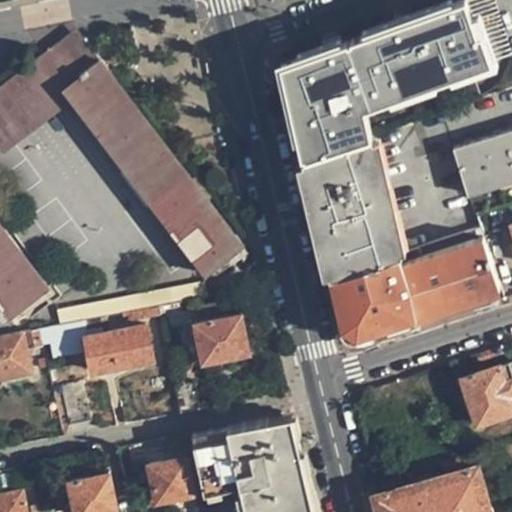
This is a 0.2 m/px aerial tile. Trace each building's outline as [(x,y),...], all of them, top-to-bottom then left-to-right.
[(467,0),(461,0),(281,61),(304,156),(373,134),(364,107),(490,64),(467,0)] [(485,6),(494,50),(508,48),(499,0),(472,0),(474,8),(485,6)] [(78,29),(44,55),(50,62),(84,36),(78,29)] [(244,243),(84,36),(50,62),(44,55),(0,89),(0,151),(75,95),(208,270),(244,243)] [(511,178),(511,128),(455,147),(469,192),(511,178)] [(382,162),(373,134),(304,156),(332,273),(403,249),(390,206),(392,206),(387,190),(388,190),(379,163),(382,162)] [(48,285),(0,222),(0,294),(13,311),(48,285)] [(403,249),(332,273),(343,323),(359,332),(369,329),(412,315),(421,311),(419,304),(437,298),(440,305),(502,285),(484,231),(405,257),(403,249)] [(437,298),(419,304),(421,311),(440,305),(437,298)] [(125,319),(162,313),(161,304),(124,311),(125,319)] [(250,349),(242,310),(198,319),(205,357),(250,349)] [(46,342),(89,333),(111,329),(109,314),(43,327),(46,342)] [(412,315),(369,329),(371,336),(414,322),(412,315)] [(149,322),(111,329),(89,333),(94,368),(155,358),(149,322)] [(30,345),(46,342),(43,327),(0,335),(0,375),(34,369),(30,345)] [(499,353),(497,347),(475,354),(477,360),(499,353)] [(511,362),(511,361),(466,377),(480,421),(511,410),(511,362)] [(92,418),(85,378),(65,382),(72,422),(92,418)] [(195,379),(175,383),(180,412),(201,409),(195,379)] [(231,433),(195,439),(206,489),(236,482),(233,468),(240,467),(249,511),(317,511),(306,462),(294,412),(229,425),(231,433)] [(171,436),(171,456),(187,452),(187,433),(171,436)] [(193,488),(187,452),(171,456),(151,460),(158,495),(193,488)] [(509,511),(495,464),(488,466),(500,511),(509,511)] [(494,511),(481,465),(379,493),(384,511),(494,511)] [(117,504),(111,468),(73,476),(79,511),(117,504)] [(0,511),(28,511),(24,487),(0,492),(0,511)]
